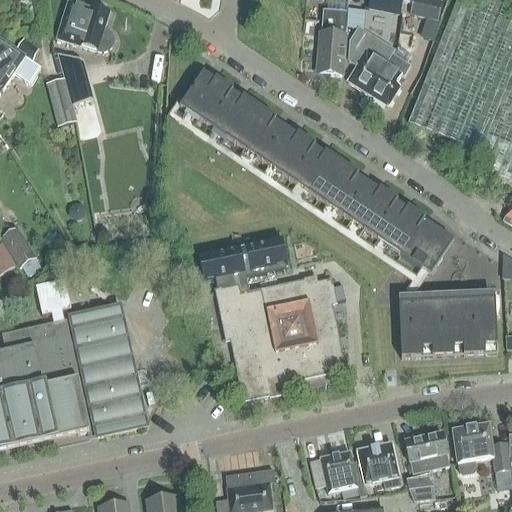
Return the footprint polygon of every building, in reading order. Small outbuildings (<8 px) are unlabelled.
[(402,0),(369,0),(367,12),(399,19),(402,0)] [(442,3),(429,0),(412,0),(409,18),(437,24),(442,3)] [(452,159),(511,179),(511,27),(470,13),(472,8),(457,2),(413,127),(457,142),(452,159)] [(103,33),(108,17),(91,12),(91,13),(68,6),(57,42),(82,50),(82,48),(103,55),(104,54),(106,54),(108,52),(110,50),(111,48),(112,46),(112,44),(112,41),(111,39),(110,37),(109,36),(107,34),(105,33),(103,33)] [(342,78),(347,15),(322,13),(320,36),(319,36),(315,76),(342,78)] [(347,64),(356,70),(347,85),(366,98),(391,58),(391,59),(394,53),(357,29),(348,44),(347,64)] [(31,65),(37,53),(22,43),(15,54),(0,43),(0,95),(13,76),(30,88),(40,71),(31,65)] [(71,108),(72,108),(93,103),(83,64),(56,56),(63,81),(64,81),(71,108)] [(391,59),(391,58),(366,98),(386,110),(399,89),(395,87),(401,78),(402,79),(408,69),(391,59)] [(202,76),(178,110),(208,130),(231,95),(232,93),(215,82),(214,84),(202,76)] [(77,125),(72,108),(71,108),(64,81),(63,81),(45,86),(56,130),(77,125)] [(231,95),(208,130),(235,149),(260,112),(243,100),(241,102),(231,95)] [(260,112),(235,149),(262,167),(286,132),(274,124),(275,122),(260,112)] [(286,132),(262,167),(290,185),(313,150),(314,149),(297,137),(296,139),(286,132)] [(313,150),(290,185),(317,204),(342,167),(325,156),(324,157),(313,150)] [(342,167),(317,204),(345,222),(368,187),(356,179),(357,177),(342,167)] [(368,187),(345,222),(372,241),(395,206),(397,204),(380,192),(378,194),(368,187)] [(69,210),(68,214),(69,217),(71,220),(74,221),(78,221),(81,220),(83,218),(85,215),(85,212),(84,209),(82,206),(79,205),(76,205),(73,206),(70,208),(69,210)] [(511,205),(503,224),(511,228),(511,205)] [(395,206),(372,241),(399,259),(423,224),(424,222),(407,211),(406,212),(395,206)] [(423,224),(399,259),(429,279),(453,244),(423,224)] [(18,271),(34,261),(16,233),(0,243),(18,271)] [(281,242),(197,260),(202,284),(215,281),(217,294),(216,294),(226,343),(231,342),(244,403),(269,398),(267,388),(342,372),(328,307),(333,306),(330,291),(329,285),(305,290),(304,285),(248,297),(247,293),(245,280),(285,272),(285,271),(284,267),(286,267),(281,242)] [(0,277),(13,269),(1,248),(0,248),(0,277)] [(163,281),(170,271),(158,262),(149,276),(158,282),(160,279),(163,281)] [(120,320),(118,311),(63,323),(61,314),(70,312),(64,283),(34,290),(41,319),(50,317),(52,325),(0,337),(4,354),(0,354),(0,450),(76,433),(76,437),(95,433),(96,440),(144,429),(142,420),(145,420),(144,413),(141,414),(134,385),(137,384),(136,378),(133,378),(129,362),(132,361),(131,355),(128,355),(121,326),(124,326),(123,319),(120,320)] [(342,289),(330,291),(333,306),(345,303),(342,289)] [(461,304),(465,358),(497,356),(494,302),(461,304)] [(461,304),(430,306),(433,360),(465,358),(461,304)] [(401,362),(433,360),(430,306),(397,308),(401,362)] [(510,475),(511,475),(506,447),(491,449),(488,427),(451,433),(458,476),(462,479),(473,477),(475,473),(474,464),(492,461),(495,477),(510,475)] [(412,477),(448,469),(445,458),(446,458),(441,435),(404,444),(409,466),(412,477)] [(383,492),(399,489),(390,447),(356,454),(363,488),(382,484),(383,492)] [(356,490),(354,480),(349,456),(319,462),(319,463),(311,465),(316,488),(324,486),(325,486),(327,496),(356,490)] [(271,511),(268,487),(274,486),(272,473),(224,480),(227,503),(215,504),(215,511),(271,511)] [(510,475),(495,477),(498,495),(511,492),(511,484),(511,475),(510,475)] [(433,490),(430,477),(405,483),(407,493),(433,490)] [(434,503),(432,491),(408,494),(413,505),(434,503)] [(147,511),(175,511),(174,499),(146,503),(147,511)]
